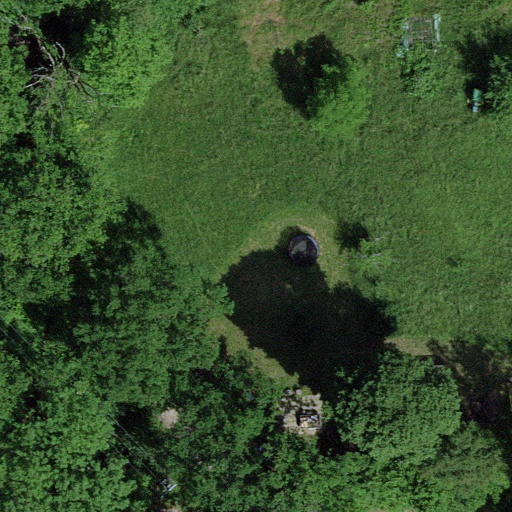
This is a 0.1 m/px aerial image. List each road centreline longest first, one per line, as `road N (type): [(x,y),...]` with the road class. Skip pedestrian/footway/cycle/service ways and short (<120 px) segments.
road 1 (track): [(259,511),(35,258),(9,216),(0,175)]
road 2 (track): [(0,136),(16,49),(41,0)]
